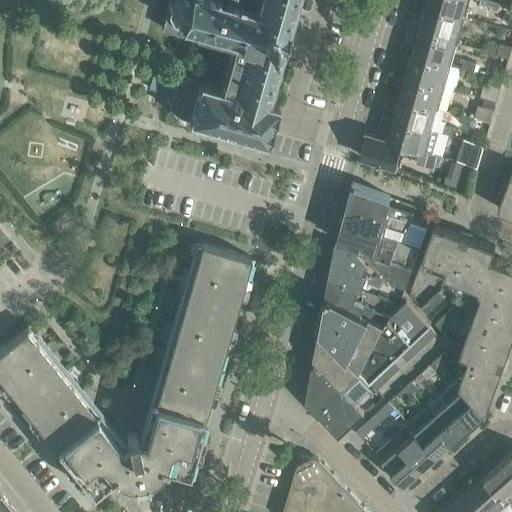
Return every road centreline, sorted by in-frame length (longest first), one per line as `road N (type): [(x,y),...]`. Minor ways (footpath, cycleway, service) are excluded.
road 1 (tertiary): [(262,409),(376,0)]
road 2 (residential): [(391,511),(314,432),(262,409)]
road 3 (residential): [(511,430),(500,430),(401,511)]
